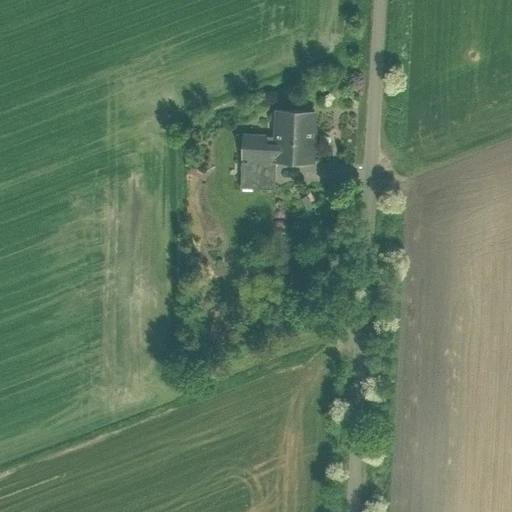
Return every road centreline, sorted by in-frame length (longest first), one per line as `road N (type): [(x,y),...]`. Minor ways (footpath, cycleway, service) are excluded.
road 1 (track): [(355,511),(373,199)]
road 2 (unclassified): [(384,0),(373,199)]
